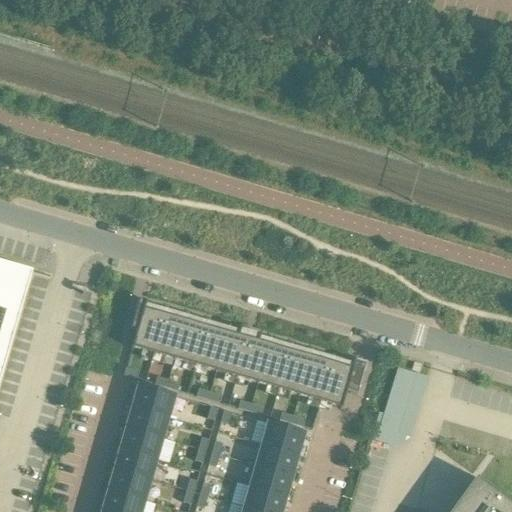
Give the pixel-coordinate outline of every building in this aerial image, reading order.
[(59,170),(74,175),(79,159),(65,154),(59,170)] [(0,262),(0,379),(31,272),(0,262)] [(142,310),(131,350),(341,410),(352,370),(142,310)] [(125,369),(123,377),(131,380),(134,372),(125,369)] [(397,437),(416,376),(397,370),(389,396),(383,415),(378,431),(397,437)] [(140,382),(142,374),(134,372),(131,380),(140,382)] [(169,391),(171,384),(160,380),(158,388),(169,391)] [(181,395),(183,387),(171,384),(169,391),(181,395)] [(173,398),(138,388),(132,410),(167,420),(173,398)] [(204,401),(206,393),(194,390),(192,398),(204,401)] [(215,404),(217,397),(206,393),(204,401),(215,404)] [(250,414),(252,407),(241,403),(238,411),(250,414)] [(261,418),(264,410),(252,407),(250,414),(261,418)] [(204,419),(211,421),(215,410),(207,408),(204,419)] [(161,440),(167,420),(132,410),(126,430),(161,440)] [(218,424),(226,426),(229,414),(222,412),(218,424)] [(284,424),(287,417),(275,413),(273,421),(284,424)] [(296,428),(298,420),(287,417),(284,424),(296,428)] [(267,425),(261,447),(296,457),(303,435),(267,425)] [(155,461),(161,440),(126,430),(120,451),(155,461)] [(198,439),(195,450),(202,452),(206,441),(198,439)] [(213,443),(209,455),(217,457),(220,445),(213,443)] [(290,478),(296,457),(261,447),(255,468),(290,478)] [(199,464),(202,452),(195,450),(191,462),(199,464)] [(149,482),(155,461),(120,451),(114,472),(149,482)] [(214,468),(217,457),(209,455),(206,466),(214,468)] [(284,498),(290,478),(255,468),(249,488),(284,498)] [(143,503),(149,482),(114,472),(108,493),(143,503)] [(186,480),(183,492),(191,494),(194,482),(186,480)] [(511,511),(511,503),(480,480),(457,511),(511,511)] [(201,485),(197,496),(205,498),(208,487),(201,485)] [(253,511),(280,511),(284,498),(249,488),(243,509),(253,511)] [(187,505),(191,494),(183,492),(180,503),(187,505)] [(140,511),(143,503),(108,493),(102,511),(140,511)] [(202,510),(205,498),(197,496),(194,508),(202,510)]
